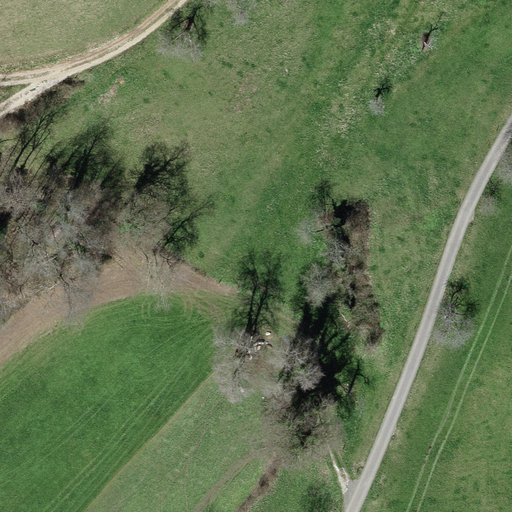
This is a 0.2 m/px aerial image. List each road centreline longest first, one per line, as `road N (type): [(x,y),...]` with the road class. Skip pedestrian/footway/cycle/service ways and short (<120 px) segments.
road 1 (track): [(511,124),(468,204),(350,511)]
road 2 (track): [(49,74),(136,37),(176,0)]
